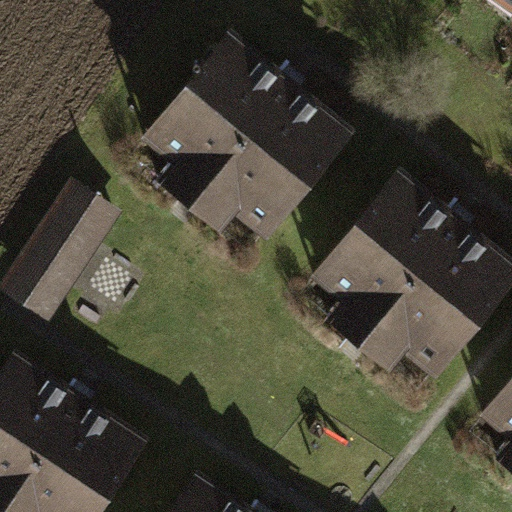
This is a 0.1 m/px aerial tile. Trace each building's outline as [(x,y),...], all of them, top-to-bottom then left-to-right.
[(511,0),(490,0),(511,12),(511,0)] [(228,37),(143,151),(267,242),(352,128),(228,37)] [(11,285),(56,317),(132,211),(87,179),(11,285)] [(511,271),(390,181),(305,295),(429,387),(511,274),(511,271)] [(7,343),(0,351),(0,511),(72,511),(130,434),(7,343)] [(511,369),(478,415),(511,440),(511,369)] [(274,511),(210,464),(174,511),(274,511)]
